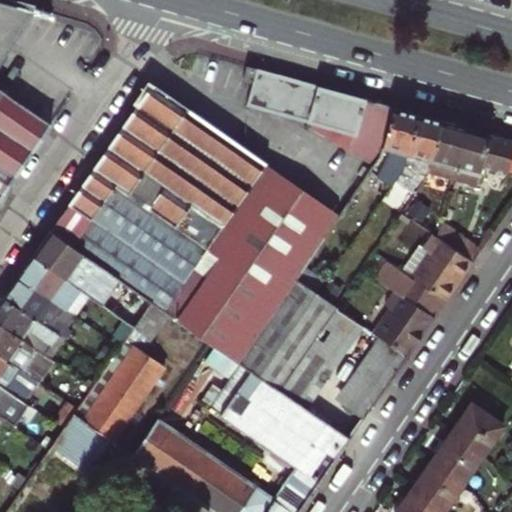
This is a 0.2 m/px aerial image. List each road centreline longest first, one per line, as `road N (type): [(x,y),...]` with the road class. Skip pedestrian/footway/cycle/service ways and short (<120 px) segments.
road 1 (primary): [(189,0),(511,90)]
road 2 (residential): [(511,252),(331,511)]
road 3 (residential): [(172,0),(0,243)]
